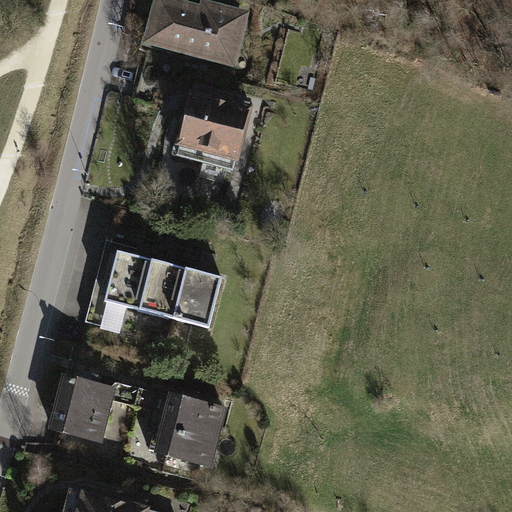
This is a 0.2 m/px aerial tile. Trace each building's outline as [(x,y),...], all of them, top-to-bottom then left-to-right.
[(150,42),(231,63),(243,17),(204,7),(203,13),(161,2),(150,42)] [(181,121),(173,156),(233,170),(250,102),(216,94),(214,101),(193,95),(186,123),(181,121)] [(104,300),(139,309),(151,263),(116,254),(104,300)] [(139,309),(174,318),(186,272),(151,263),(139,309)] [(174,318),(209,327),(221,281),(186,272),(174,318)] [(51,428),(100,441),(110,400),(113,389),(111,388),(94,384),(96,377),(81,373),(77,374),(74,379),(64,377),(51,428)] [(159,412),(163,394),(117,383),(111,388),(113,389),(110,400),(159,412)] [(210,465),(224,410),(163,394),(159,412),(149,450),(210,465)] [(71,491),(65,511),(152,511),(144,509),(146,501),(116,494),(114,501),(71,491)]
